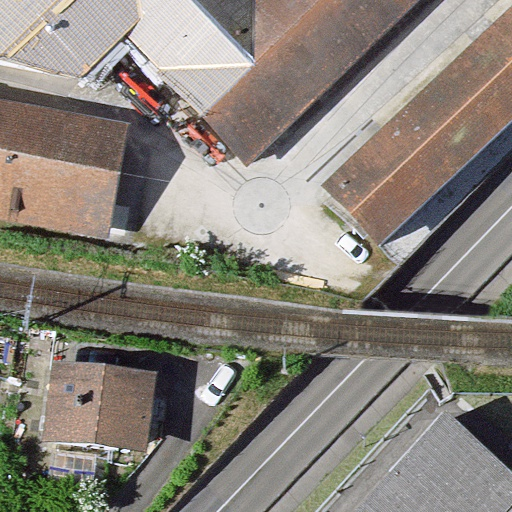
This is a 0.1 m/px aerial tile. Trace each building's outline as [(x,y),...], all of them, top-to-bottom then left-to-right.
[(0,0),(0,76),(81,92),(133,42),(256,169),(430,0),(0,0)] [(511,27),(332,200),(376,247),(511,116),(511,27)] [(0,218),(121,242),(140,144),(0,116),(0,218)] [(168,388),(60,377),(52,452),(160,464),(168,388)] [(511,511),(511,491),(443,429),(368,511),(511,511)]
